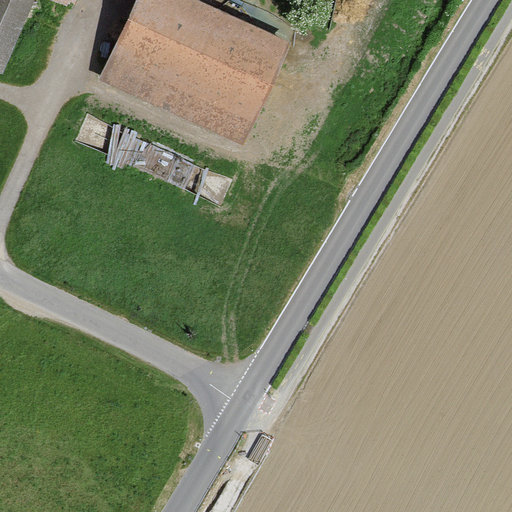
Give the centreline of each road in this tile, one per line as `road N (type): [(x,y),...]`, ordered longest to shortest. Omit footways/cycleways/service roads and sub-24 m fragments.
road 1 (tertiary): [(245,403),(486,0)]
road 2 (unclassified): [(0,275),(245,403)]
road 3 (track): [(0,223),(107,0)]
road 4 (tertiary): [(180,511),(245,403)]
